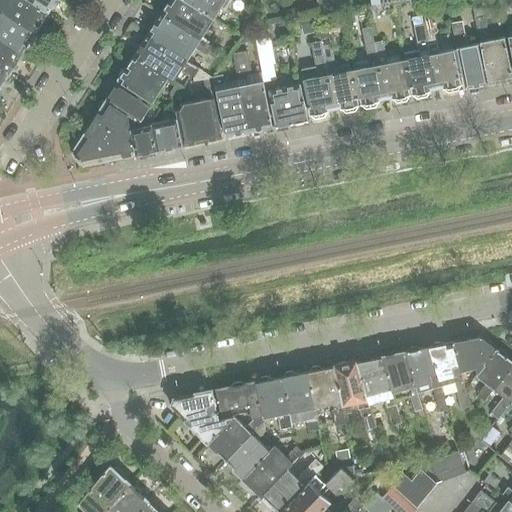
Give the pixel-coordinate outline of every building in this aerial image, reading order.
[(48,12),(27,0),(0,0),(0,11),(34,33),(48,12)] [(28,0),(48,12),(51,7),(52,7),(56,0),(28,0)] [(213,19),(183,0),(169,0),(161,13),(160,13),(160,14),(200,40),(213,19)] [(225,0),(183,0),(213,19),(225,0)] [(297,8),(286,10),(287,17),(298,15),(297,8)] [(0,39),(22,53),(34,33),(0,11),(0,39)] [(200,40),(160,14),(156,19),(157,20),(147,34),(146,35),(187,60),(195,48),(207,56),(208,55),(215,59),(219,52),(200,39),(200,40)] [(423,23),(422,16),(412,18),(414,27),(423,25),(423,23)] [(494,83),(511,79),(511,78),(504,37),(490,40),(485,17),(475,19),(480,43),(488,84),(494,83)] [(488,84),(480,43),(467,46),(465,33),(463,34),(461,22),(452,24),(462,76),(464,89),(488,84)] [(314,23),(301,26),(303,34),(316,31),(314,23)] [(433,23),(423,25),(436,90),(443,88),(443,89),(447,92),(458,90),(457,90),(460,85),(453,49),(439,52),(433,23)] [(405,59),(404,59),(409,87),(410,87),(412,95),(416,98),(426,96),(429,91),(436,90),(423,25),(414,27),(420,56),(406,59),(405,59)] [(369,66),(352,69),(358,97),(359,97),(361,105),(365,108),(375,106),(378,102),(378,101),(385,100),(374,43),(371,27),(362,29),(369,66)] [(187,60),(146,35),(143,40),(143,41),(134,55),(134,56),(133,57),(167,79),(173,82),(181,70),(195,79),(194,81),(212,78),(187,60)] [(270,38),(255,41),(261,72),(262,81),(263,81),(263,82),(275,80),(272,64),(275,64),(270,38)] [(22,53),(0,39),(0,70),(8,75),(22,53)] [(320,41),(334,110),(341,109),(345,112),(345,113),(355,110),(358,106),(356,97),(358,97),(352,69),(350,70),(349,64),(336,67),(330,40),(320,41)] [(317,67),(301,70),(302,79),(308,107),(310,115),(314,118),(314,119),(324,117),(324,116),(327,112),(334,110),(320,41),(312,43),(317,67)] [(383,41),(374,43),(385,100),(392,99),(396,102),(406,100),(409,95),(408,87),(409,87),(404,59),(402,60),(387,63),(383,41)] [(247,51),(233,54),(238,86),(239,86),(249,132),(271,127),(272,127),(270,117),(263,82),(263,81),(262,81),(261,72),(251,74),(247,51)] [(167,79),(133,57),(126,68),(125,68),(118,79),(118,80),(118,81),(152,103),(167,79)] [(8,75),(0,70),(0,86),(7,75),(8,76),(8,75)] [(212,79),(203,81),(205,92),(215,90),(212,79)] [(118,81),(105,102),(127,116),(139,122),(144,114),(150,118),(151,115),(155,117),(160,109),(151,104),(152,103),(118,81)] [(176,83),(170,94),(171,99),(176,102),(184,88),(176,83)] [(307,120),(305,108),(300,84),(269,91),(276,126),(292,123),(296,124),(302,123),(305,120),(307,120)] [(215,90),(220,112),(225,136),(226,136),(249,132),(239,86),(238,86),(215,90)] [(221,137),(216,113),(212,98),(179,105),(175,111),(176,118),(175,118),(177,119),(182,145),(183,145),(199,142),(221,137)] [(82,165),(91,163),(135,155),(130,130),(127,116),(105,102),(73,151),(72,151),(82,165)] [(177,119),(175,118),(151,123),(156,150),(157,150),(163,149),(164,151),(176,149),(175,146),(182,145),(177,119)] [(156,150),(151,123),(150,123),(151,125),(130,130),(135,155),(156,150)] [(145,220),(146,226),(156,224),(155,221),(154,214),(144,216),(145,220)] [(483,359),(485,361),(495,349),(486,342),(489,339),(482,334),(479,337),(467,340),(464,338),(456,339),(456,340),(454,342),(452,342),(460,371),(464,370),(478,366),(476,361),(483,359)] [(470,405),(466,390),(460,371),(452,342),(443,344),(440,343),(440,342),(433,344),(431,346),(429,347),(441,386),(455,382),(458,393),(456,393),(461,409),(470,406),(470,405)] [(407,351),(405,352),(417,393),(433,388),(440,412),(448,409),(441,386),(429,347),(420,348),(417,347),(409,348),(409,349),(407,351)] [(496,350),(495,349),(485,361),(484,363),(485,365),(476,375),(487,383),(477,396),(483,402),(493,389),(511,364),(511,362),(507,358),(506,354),(507,354),(500,349),(496,350)] [(422,409),(417,393),(405,352),(395,354),(392,352),(386,353),(384,356),(382,356),(394,399),(410,394),(415,411),(422,409)] [(359,361),(356,362),(369,403),(385,399),(393,425),(402,422),(394,399),(382,356),(371,358),(368,357),(362,358),(362,359),(359,361)] [(369,403),(356,362),(351,363),(349,363),(347,363),(344,362),(338,363),(336,366),(333,366),(341,406),(357,403),(365,430),(376,427),(369,403)] [(511,364),(493,389),(504,397),(490,414),(498,420),(509,406),(511,402),(511,364)] [(308,371),(315,407),(332,404),(334,410),(331,410),(335,425),(345,424),(341,406),(333,366),(321,368),(321,369),(318,366),(312,367),(310,371),(310,370),(308,371)] [(306,420),(309,432),(319,430),(315,407),(308,371),(307,371),(296,373),(296,374),(295,374),(292,371),(286,372),(283,376),(282,376),(291,423),(306,420)] [(256,381),(256,382),(262,415),(263,418),(278,415),(281,429),(292,427),(291,423),(282,376),(281,377),(281,376),(270,378),(270,379),(266,376),(261,377),(258,381),(256,381)] [(251,417),(253,417),(262,415),(256,382),(243,384),(243,383),(240,381),(234,382),(232,386),(216,390),(220,410),(248,404),(251,417)] [(214,400),(212,391),(173,398),(171,406),(209,442),(235,416),(234,416),(232,417),(218,420),(214,400)] [(263,418),(262,415),(253,417),(253,420),(246,427),(235,416),(209,442),(210,444),(210,448),(214,453),(218,453),(219,452),(226,459),(264,421),(263,418)] [(264,421),(226,459),(234,467),(233,467),(233,471),(237,476),(241,476),(242,475),(244,477),(268,450),(258,439),(265,430),(264,421)] [(500,432),(493,427),(483,439),(491,445),(500,432)] [(511,445),(510,443),(500,456),(508,462),(511,457),(511,445)] [(261,494),(287,468),(298,456),(300,458),(303,454),(296,446),(286,456),(274,445),(268,450),(244,477),(246,478),(245,479),(245,483),(249,487),(253,487),(254,487),(261,494)] [(348,449),(335,452),(337,461),(350,458),(348,449)] [(458,451),(445,456),(453,478),(465,473),(465,472),(458,451)] [(442,482),(453,478),(445,456),(424,465),(442,481),(442,482)] [(286,505),(309,481),(323,466),(315,459),(297,478),(287,468),(261,494),(262,495),(260,498),(270,508),(273,506),(279,511),(286,505)] [(386,461),(377,463),(378,471),(388,469),(386,461)] [(104,511),(131,485),(131,484),(124,477),(124,478),(123,477),(123,476),(123,472),(118,467),(114,467),(113,468),(110,464),(77,503),(86,511),(104,511)] [(319,490),(309,481),(286,505),(279,511),(319,511),(326,505),(351,480),(352,479),(351,478),(342,468),(341,467),(319,490)] [(353,467),(342,468),(351,478),(352,479),(355,476),(353,467)] [(420,469),(410,480),(399,470),(387,481),(392,486),(417,508),(436,484),(420,469)] [(489,474),(484,480),(495,488),(500,481),(489,474)] [(138,511),(149,502),(149,501),(143,495),(142,496),(131,485),(104,511),(138,511)] [(389,505),(397,511),(413,511),(416,508),(417,508),(392,486),(391,487),(382,498),(387,503),(389,505)] [(511,490),(507,487),(502,494),(511,501),(511,490)] [(383,511),(389,505),(387,503),(382,498),(377,493),(364,506),(358,511),(383,511)] [(473,500),(481,506),(488,511),(489,511),(511,511),(511,501),(502,494),(494,505),(479,493),(473,500)] [(358,511),(364,506),(355,498),(340,511),(334,511),(326,505),(319,511),(358,511)] [(476,511),(481,506),(473,500),(464,511),(476,511)] [(149,502),(138,511),(159,511),(160,511),(160,507),(154,502),(150,502),(149,503),(149,502)]
